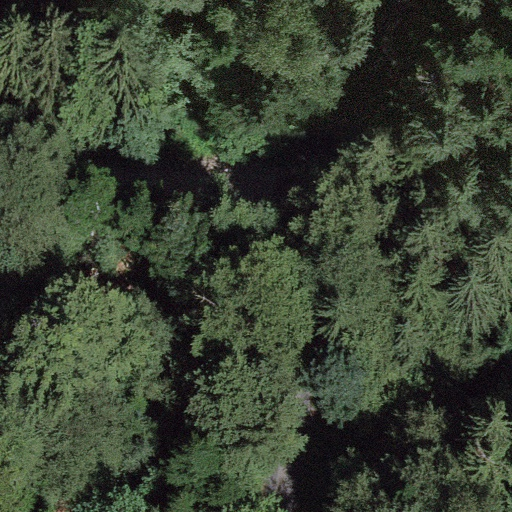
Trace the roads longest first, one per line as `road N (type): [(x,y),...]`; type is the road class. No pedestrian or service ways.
road 1 (unclassified): [(280,511),(331,204),(406,0)]
road 2 (track): [(331,204),(0,155)]
